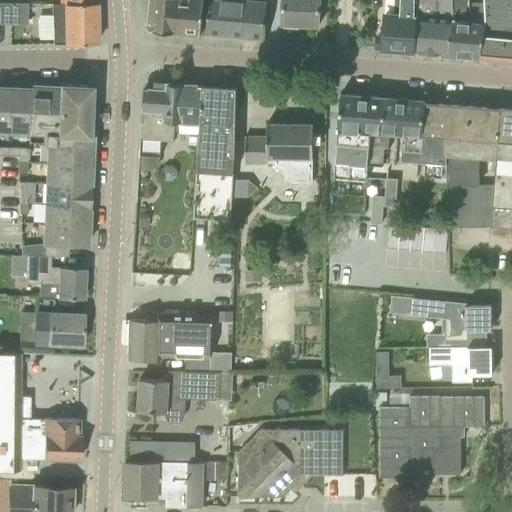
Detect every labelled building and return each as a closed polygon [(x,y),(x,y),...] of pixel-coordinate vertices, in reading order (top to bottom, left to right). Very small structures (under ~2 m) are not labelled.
[(151,0),(149,26),(156,27),(156,31),(202,35),(204,0),(151,0)] [(209,0),(207,35),(264,40),(267,2),(241,0),(209,0)] [(283,0),(282,24),(320,26),(321,0),(283,0)] [(414,0),(398,0),(398,7),(395,7),(395,15),(386,14),(385,28),(384,28),(384,37),(379,36),(378,48),(402,50),(403,45),(414,46),(413,51),(414,51),(414,0)] [(414,0),(414,51),(449,54),(453,13),(453,0),(414,0)] [(469,0),(453,0),(453,13),(449,54),(452,54),(480,57),(483,23),(482,23),(484,9),(485,3),(485,0),(483,0),(484,3),(470,4),(469,0)] [(483,23),(480,57),(511,60),(511,0),(485,0),(485,3),(484,9),(482,23),(483,23)] [(27,19),(28,3),(0,2),(0,24),(27,25),(27,23),(31,23),(31,19),(27,19)] [(96,3),(59,4),(52,4),(52,11),(52,39),(53,44),(97,43),(96,3)] [(51,37),(50,14),(37,14),(38,38),(51,37)] [(176,132),(200,134),(203,85),(156,82),(155,89),(145,88),(141,155),(161,156),(162,156),(163,139),(169,140),(175,140),(176,132)] [(31,89),(29,133),(43,133),(42,144),(48,144),(48,143),(88,145),(88,144),(92,144),(92,134),(88,134),(90,86),(60,85),(60,87),(31,85),(31,89)] [(234,87),(203,85),(200,134),(199,155),(195,217),(232,220),(235,176),(235,157),(237,157),(237,87),(234,87)] [(0,87),(0,131),(9,132),(11,88),(0,87)] [(11,88),(9,132),(29,133),(31,89),(11,88)] [(381,131),(383,98),(342,94),(339,128),(355,129),(352,163),(369,165),(372,131),(381,131)] [(424,134),(427,102),(426,102),(426,101),(383,98),(381,131),(372,131),(369,165),(384,166),(387,132),(404,134),(402,159),(447,163),(446,136),(424,134)] [(480,224),(479,184),(478,156),(497,157),(500,111),(488,110),(488,106),(487,106),(486,107),(427,102),(424,134),(446,136),(447,163),(449,224),(480,224)] [(511,108),(502,108),(502,107),(501,107),(500,111),(497,157),(495,184),(491,227),(511,228),(511,108)] [(288,164),(314,164),(314,144),(314,124),(297,124),(297,121),(285,121),(285,123),(268,123),(268,137),(246,137),(246,163),(270,164),(270,159),(288,159),(288,164)] [(48,143),(48,144),(47,163),(91,165),(92,144),(88,144),(88,145),(48,143)] [(7,148),(6,156),(18,156),(18,148),(7,148)] [(18,148),(18,156),(17,162),(27,163),(28,148),(18,148)] [(17,162),(18,175),(26,175),(27,163),(17,162)] [(91,165),(47,163),(46,183),(90,185),(91,165)] [(396,203),(397,174),(355,173),(354,202),(396,203)] [(90,186),(90,185),(46,183),(45,203),(89,205),(90,186)] [(18,189),(19,203),(27,203),(28,190),(18,189)] [(19,214),(21,214),(27,214),(27,203),(19,203),(19,214)] [(45,203),(44,223),(88,225),(89,208),(89,205),(45,203)] [(383,224),(383,214),(373,213),(372,223),(383,224)] [(88,225),(44,223),(43,244),(43,256),(67,257),(68,245),(87,246),(88,225)] [(399,249),(401,225),(389,224),(387,248),(399,249)] [(411,250),(413,226),(401,225),(399,249),(411,250)] [(423,251),(425,227),(413,226),(411,250),(423,251)] [(434,252),(437,228),(425,227),(423,251),(434,252)] [(448,229),(437,228),(434,252),(446,253),(448,229)] [(231,259),(232,245),(221,245),(221,259),(231,259)] [(84,299),(85,268),(50,267),(51,257),(27,256),(26,275),(26,283),(40,284),(39,295),(57,296),(57,298),(84,299)] [(468,303),(414,297),(412,314),(448,318),(448,339),(468,339),(468,330),(492,330),(492,305),(468,306),(468,303)] [(48,343),(82,345),(82,341),(84,341),(85,330),(83,330),(83,315),(49,313),(49,314),(36,314),(36,320),(21,319),(20,341),(48,342),(48,343)] [(213,315),(162,314),(162,320),(131,319),(130,359),(162,361),(162,356),(187,357),(187,371),(211,371),(213,315)] [(493,374),(493,346),(430,347),(430,365),(453,365),(453,382),(473,382),(473,375),(493,374)] [(0,477),(29,478),(30,478),(31,477),(32,476),(33,475),(33,474),(34,459),(79,460),(80,436),(79,436),(79,419),(46,418),(46,419),(30,418),(30,396),(20,396),(21,352),(0,351),(0,477)] [(141,379),(139,411),(166,412),(168,417),(171,421),(180,422),(184,418),(185,413),(186,398),(221,399),(222,372),(169,371),(168,380),(141,379)] [(402,376),(377,376),(378,388),(402,388),(402,376)] [(376,400),(387,400),(387,392),(376,392),(376,400)] [(314,475),(344,475),(344,430),(262,429),(239,451),(239,497),(263,497),(266,493),(269,497),(284,497),(292,489),(290,487),(297,480),(302,486),(314,475)] [(159,441),(131,441),(131,457),(151,457),(151,461),(159,461),(159,441)] [(151,461),(127,461),(126,497),(159,498),(159,496),(176,496),(176,507),(204,507),(206,461),(159,461),(151,461)] [(9,485),(8,511),(70,511),(71,488),(9,485)]
